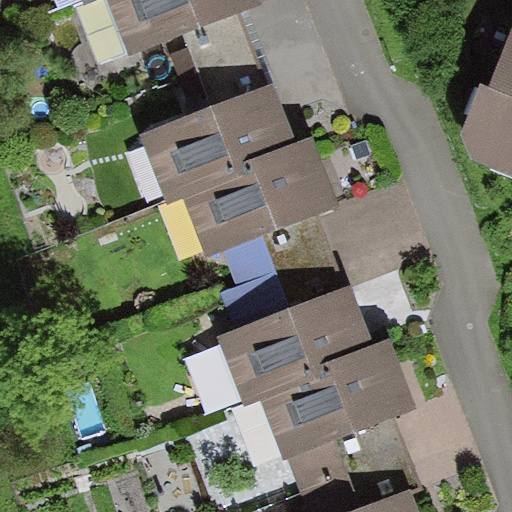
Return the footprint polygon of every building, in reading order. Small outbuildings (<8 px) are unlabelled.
[(62,0),(73,23),(98,12),(124,73),(177,50),(197,96),(259,70),(238,21),(254,14),(248,0),(62,0)] [(511,21),(500,17),(452,145),(461,169),(511,190),(511,21)] [(261,85),(128,146),(165,226),(180,219),(205,273),(261,247),(287,303),(336,281),(308,220),(334,208),(303,142),(290,148),(261,85)] [(345,292),(209,339),(257,477),(348,446),(364,491),(410,475),(393,427),(415,420),(387,341),(364,349),(345,292)] [(411,511),(405,492),(355,510),(335,455),(287,472),(301,511),(411,511)]
